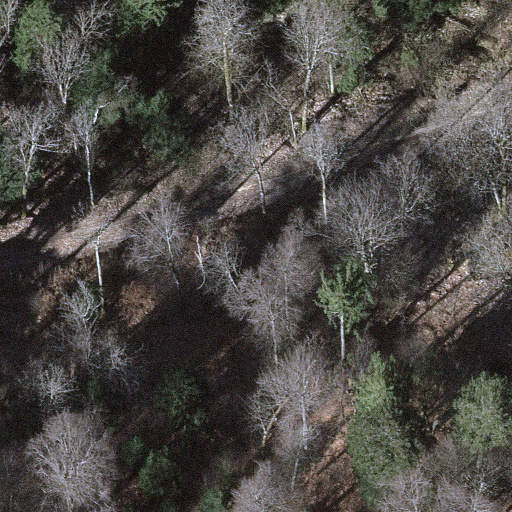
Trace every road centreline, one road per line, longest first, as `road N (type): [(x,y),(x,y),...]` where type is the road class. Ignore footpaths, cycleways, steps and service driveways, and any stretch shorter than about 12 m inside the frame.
road 1 (track): [(0,247),(511,107)]
road 2 (track): [(14,0),(253,26),(511,17)]
